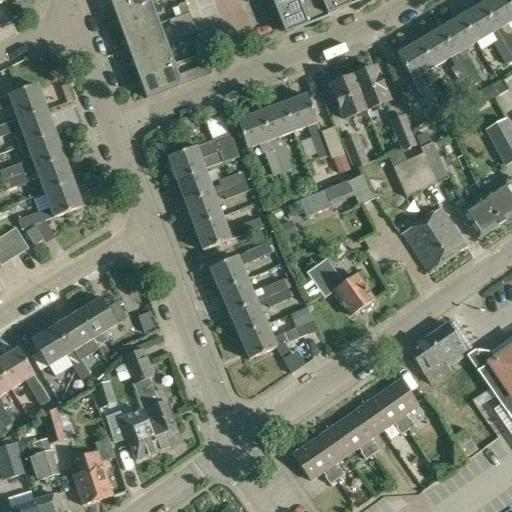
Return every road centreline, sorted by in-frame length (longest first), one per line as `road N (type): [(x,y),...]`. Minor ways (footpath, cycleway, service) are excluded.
road 1 (residential): [(227,447),(511,255)]
road 2 (residential): [(114,130),(428,0)]
road 3 (residential): [(227,447),(146,228)]
road 4 (residential): [(0,318),(146,228)]
road 5 (residential): [(114,130),(68,18)]
